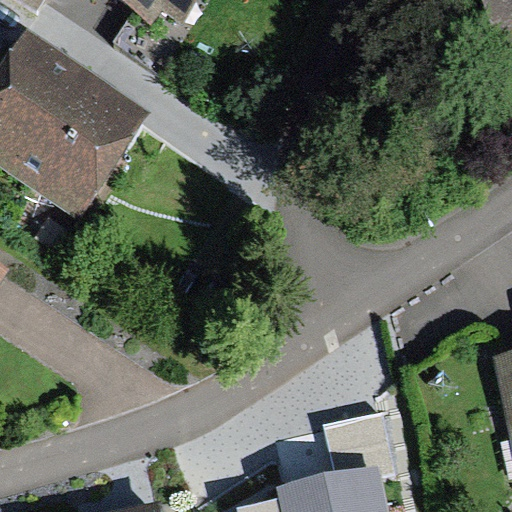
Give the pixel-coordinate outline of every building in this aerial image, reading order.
[(18,0),(36,12),(44,0),(18,0)] [(122,0),(155,21),(165,6),(187,21),(200,0),(122,0)] [(511,46),(511,0),(481,0),(504,50),(511,46)] [(0,73),(0,168),(79,221),(154,110),(31,28),(0,73)] [(511,353),(493,358),(511,444),(511,353)] [(324,426),(336,477),(377,468),(379,479),(400,475),(386,412),(324,426)] [(387,511),(379,479),(377,468),(336,477),(281,490),(284,501),(241,511),(240,511),(387,511)] [(161,511),(159,501),(107,511),(161,511)]
